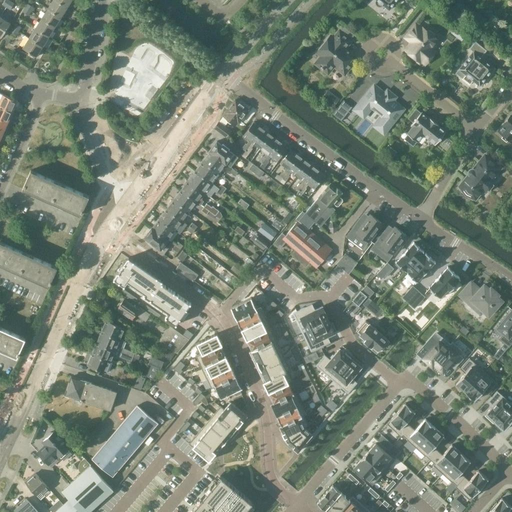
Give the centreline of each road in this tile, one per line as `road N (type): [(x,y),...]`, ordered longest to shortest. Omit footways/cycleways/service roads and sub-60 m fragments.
road 1 (residential): [(131,250),(229,326),(265,420),(270,479),(297,502)]
road 2 (residential): [(417,217),(231,80)]
road 3 (tertiary): [(0,457),(77,284)]
road 4 (residential): [(398,383),(297,502)]
road 5 (residential): [(404,377),(511,477)]
road 6 (residential): [(398,383),(346,339),(329,299),(295,301)]
road 7 (residential): [(476,128),(380,51)]
